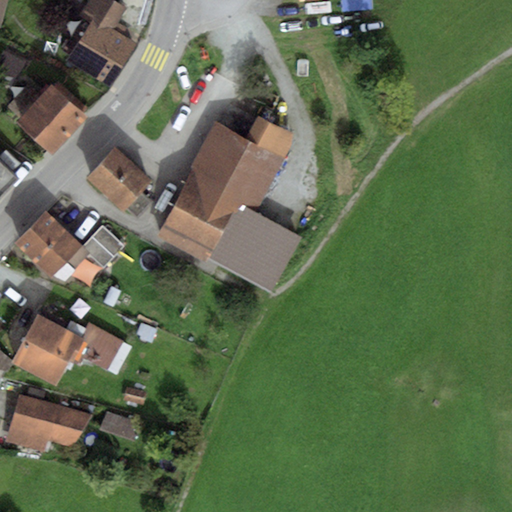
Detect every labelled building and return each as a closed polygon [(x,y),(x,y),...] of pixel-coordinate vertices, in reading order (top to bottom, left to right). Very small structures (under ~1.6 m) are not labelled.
[(126,9),(112,0),(89,0),(79,16),(90,22),(66,60),(110,89),(138,45),(122,35),(126,29),(117,23),(126,9)] [(4,50),(0,57),(0,69),(16,78),(25,62),(4,50)] [(86,120),(49,86),(16,122),(52,156),(86,120)] [(246,136),(216,121),(156,236),(207,263),(210,257),(238,203),(254,212),(294,135),(257,115),(246,136)] [(115,150),(88,179),(124,212),(127,209),(135,217),(150,201),(140,191),(149,182),(115,150)] [(0,200),(19,179),(0,160),(0,200)] [(254,212),(238,203),(210,257),(271,289),(299,235),(254,212)] [(46,211),(15,243),(50,277),(65,281),(76,269),(68,261),(82,247),(46,211)] [(102,226),(82,247),(104,267),(123,246),(102,226)] [(82,336),(39,315),(14,364),(56,385),(70,358),(79,362),(81,357),(108,371),(124,340),(89,323),(82,336)] [(0,349),(0,368),(7,371),(12,361),(0,349)] [(127,388),(124,401),(142,405),(145,392),(127,388)] [(92,415),(19,396),(7,441),(47,452),(49,442),(70,448),(92,415)] [(106,412),(101,430),(134,440),(139,422),(106,412)]
